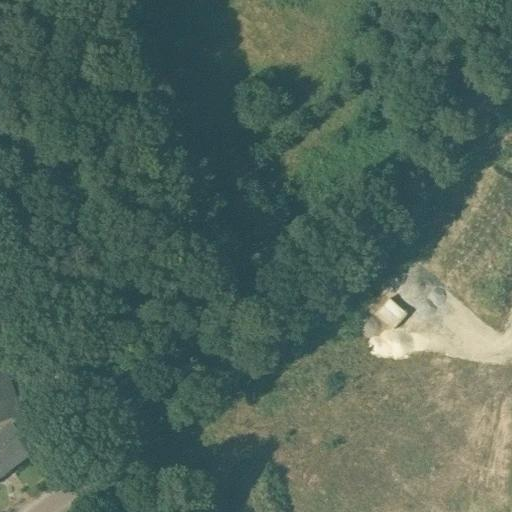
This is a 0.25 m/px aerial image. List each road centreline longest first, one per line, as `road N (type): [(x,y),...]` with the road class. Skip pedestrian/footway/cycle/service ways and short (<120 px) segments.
road 1 (unclassified): [(511,44),(396,246),(124,448)]
road 2 (unclassified): [(27,0),(93,230),(124,448)]
road 3 (track): [(0,221),(94,468)]
